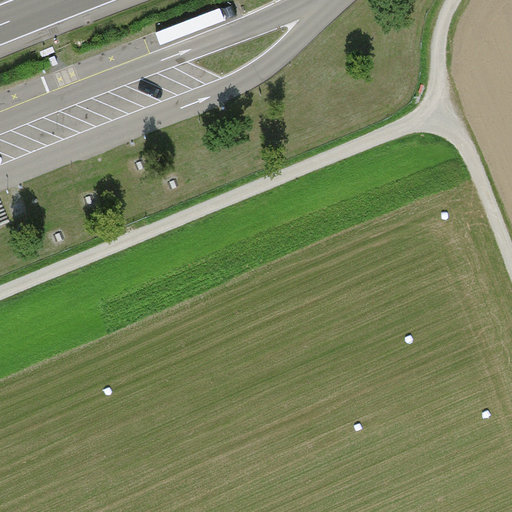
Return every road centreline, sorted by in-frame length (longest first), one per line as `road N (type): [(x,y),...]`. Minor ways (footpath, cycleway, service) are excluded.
road 1 (track): [(451,110),(0,294)]
road 2 (track): [(511,268),(451,110)]
